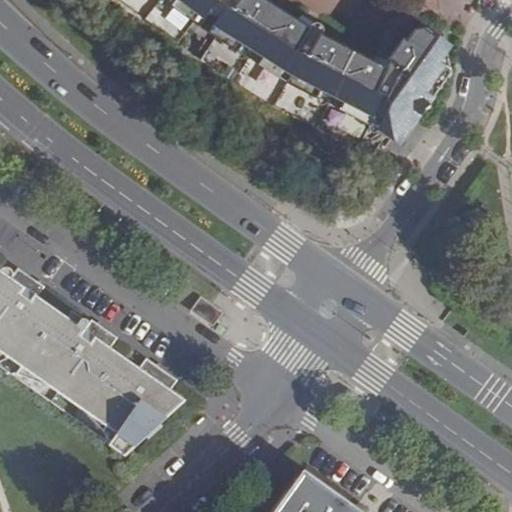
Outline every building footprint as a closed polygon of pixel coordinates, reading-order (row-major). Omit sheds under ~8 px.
[(158,0),(192,24),(196,18),(198,19),(213,0),(212,0),(158,0)] [(401,146),(456,68),(444,56),(450,45),(427,28),(418,28),(413,39),(406,38),(388,67),(318,33),(305,56),(295,50),(307,28),(261,0),(235,0),(231,7),(218,6),(208,25),(212,28),(209,34),(286,84),(363,125),(367,120),(380,127),(377,133),(401,146)] [(0,346),(123,432),(113,445),(126,454),(186,401),(171,390),(162,383),(169,374),(153,363),(146,372),(138,366),(112,348),(104,342),(110,334),(85,317),(79,326),(46,302),(39,297),(45,289),(28,277),(22,285),(14,280),(0,270),(0,346)] [(20,272),(14,280),(22,285),(28,277),(20,272)] [(52,294),(45,289),(39,297),(46,302),(52,294)] [(202,297),(196,305),(218,321),(224,312),(212,304),(202,297)] [(218,321),(196,305),(192,312),(214,327),(218,321)] [(104,342),(112,348),(118,339),(110,334),(104,342)] [(146,372),(153,363),(144,357),(138,366),(146,372)] [(178,381),(169,374),(162,383),(171,390),(178,381)] [(365,511),(305,470),(274,511),(365,511)]
